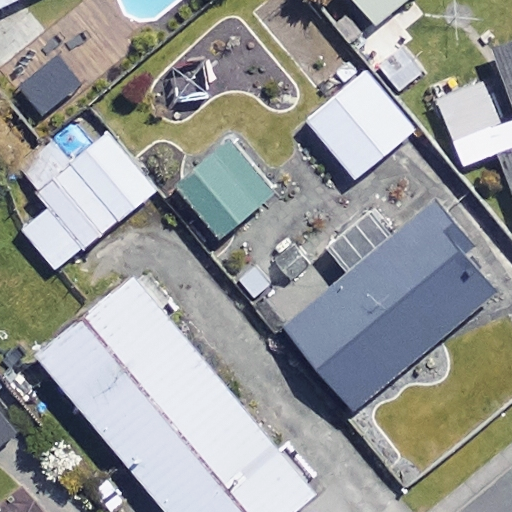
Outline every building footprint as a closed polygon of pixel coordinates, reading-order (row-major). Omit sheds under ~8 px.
[(0,0),(0,12),(26,0),(0,0)] [(511,51),(503,55),(511,78),(511,124),(460,144),(470,168),(503,156),(511,178),(511,51)] [(421,133),(373,73),(315,120),(362,180),(421,133)] [(95,106),(24,162),(59,206),(29,229),(62,271),(162,192),(95,106)] [(286,191),(245,141),(187,188),(229,239),(286,191)] [(510,289),(440,206),(398,242),(375,216),(337,248),(360,275),(296,330),(366,412),(510,289)] [(304,511),(324,496),(145,279),(50,358),(176,511),(304,511)] [(11,511),(43,511),(30,496),(11,511)]
